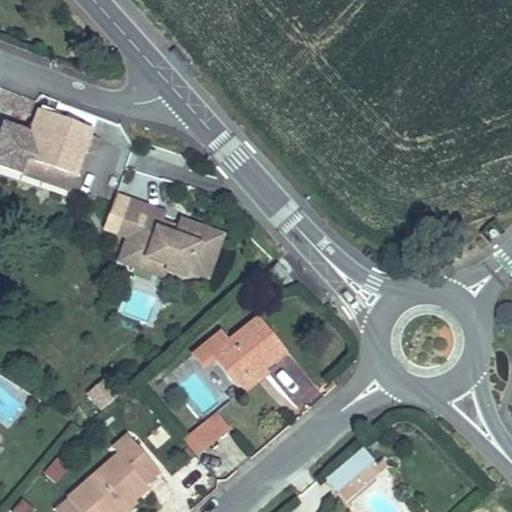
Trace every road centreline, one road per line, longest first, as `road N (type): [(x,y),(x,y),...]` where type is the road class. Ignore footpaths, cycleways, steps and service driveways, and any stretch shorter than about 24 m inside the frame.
road 1 (secondary): [(385,313),(345,281),(173,89)]
road 2 (residential): [(388,376),(236,511)]
road 3 (residential): [(173,89),(144,103),(118,102),(0,63)]
